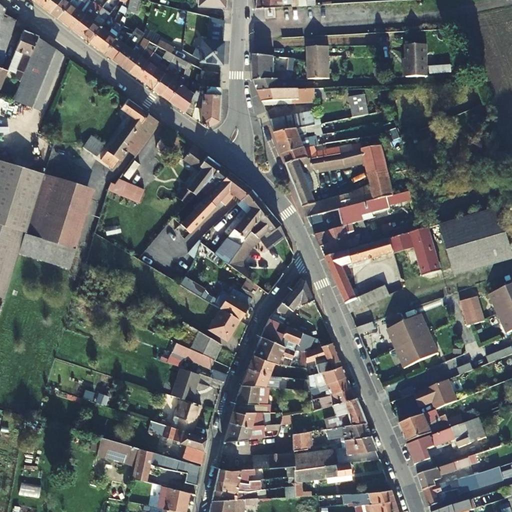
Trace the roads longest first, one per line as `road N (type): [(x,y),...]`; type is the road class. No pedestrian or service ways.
road 1 (residential): [(307,251),(253,328),(199,511)]
road 2 (residential): [(416,511),(307,251)]
road 3 (residential): [(13,0),(214,146)]
road 4 (unknown): [(238,32),(397,40)]
